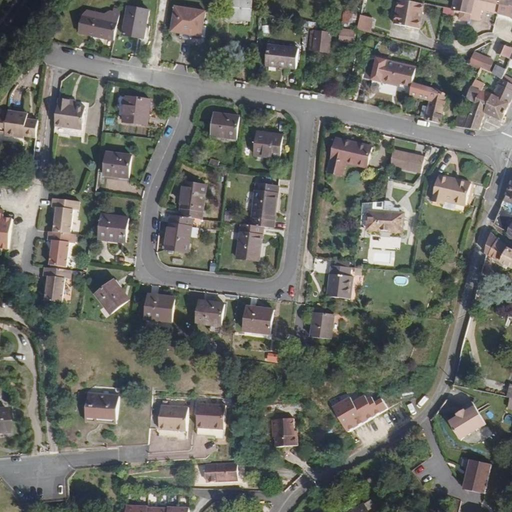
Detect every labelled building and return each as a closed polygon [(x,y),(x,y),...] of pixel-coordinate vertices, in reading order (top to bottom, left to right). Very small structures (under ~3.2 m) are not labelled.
[(226,0),(224,16),(232,17),(232,21),(251,23),(253,0),(226,0)] [(420,30),(424,5),(400,0),(396,25),(420,30)] [(511,0),(455,0),(454,11),(444,9),(443,16),(454,18),(455,11),(472,15),(473,11),(483,13),(485,6),(491,7),(492,2),(501,4),(501,5),(500,9),(499,14),(511,17),(511,0)] [(132,7),(125,36),(145,40),(147,33),(150,34),(153,19),(150,18),(151,11),(132,7)] [(205,37),(209,12),(178,7),(174,32),(205,37)] [(351,9),(345,8),(342,24),(356,27),(359,16),(353,15),(354,12),(350,11),(351,9)] [(103,21),(100,39),(115,42),(119,24),(121,13),(113,11),(112,15),(110,14),(106,17),(105,21),(103,21)] [(481,21),(483,13),(473,11),(472,15),(471,20),(481,21)] [(374,18),(362,15),(359,28),(359,29),(371,33),(374,18)] [(341,29),(339,42),(354,44),(355,31),(341,29)] [(332,32),(311,30),(308,50),(329,53),(332,32)] [(511,47),(501,44),(497,55),(511,60),(509,67),(511,68),(511,47)] [(298,70),(301,50),(270,46),(268,66),(298,70)] [(490,73),(495,61),(483,56),(475,52),(471,64),(482,68),(490,73)] [(413,87),(418,67),(388,61),(383,83),(394,86),(395,83),(403,85),(413,87)] [(488,87),(493,74),(490,73),(482,68),(475,86),(484,90),(479,99),(471,119),(466,129),(478,131),(482,131),(486,115),(504,122),(511,103),(511,79),(505,76),(508,70),(499,67),(495,75),(504,80),(496,94),(495,95),(494,95),(486,91),(485,89),(485,88),(485,87),(486,86),(487,87),(488,87)] [(479,99),(484,90),(475,86),(470,95),(479,99)] [(443,125),(449,99),(433,90),(428,112),(427,121),(443,125)] [(151,125),(152,100),(129,98),(127,123),(151,125)] [(83,132),(86,110),(76,108),(70,108),(71,102),(60,100),(60,101),(55,136),(72,138),(73,131),(83,132)] [(239,136),(242,114),(216,111),(214,133),(239,136)] [(37,140),(39,123),(28,121),(22,120),(23,115),(9,113),(9,116),(0,114),(0,134),(6,135),(6,138),(19,139),(19,134),(27,135),(27,138),(37,140)] [(466,129),(471,119),(461,115),(455,127),(466,129)] [(82,140),(83,132),(73,131),(72,138),(82,140)] [(280,158),(283,135),(259,132),(256,155),(280,158)] [(367,170),(372,149),(336,140),(328,172),(342,176),(345,164),(367,170)] [(419,142),(416,152),(426,155),(428,144),(419,142)] [(427,158),(394,150),(393,165),(392,167),(423,174),(427,158)] [(129,178),(132,155),(107,152),(104,175),(129,178)] [(212,159),(209,166),(218,168),(220,161),(212,159)] [(469,206),(474,185),(440,177),(435,204),(445,206),(446,206),(447,202),(458,204),(469,206)] [(202,219),(206,183),(183,181),(179,216),(192,218),(202,219)] [(275,227),(280,184),(257,182),(253,225),(275,227)] [(511,185),(495,223),(509,233),(509,235),(511,236),(511,185)] [(55,223),(54,236),(48,235),(47,244),(50,245),(53,245),(53,256),(51,256),(50,269),(67,271),(69,247),(74,247),(75,238),(70,237),(72,213),(78,213),(79,204),(52,202),(51,210),(54,210),(57,210),(56,223),(55,223)] [(405,233),(406,214),(402,213),(402,209),(396,209),(396,206),(392,202),(386,202),(371,203),(370,217),(369,231),(405,233)] [(446,206),(445,206),(444,210),(456,212),(458,204),(447,202),(446,206)] [(0,250),(7,252),(12,221),(3,220),(4,216),(0,215),(0,250)] [(127,241),(129,218),(104,215),(101,239),(127,241)] [(188,252),(192,218),(170,215),(166,249),(188,252)] [(261,260),(265,226),(253,225),(241,223),(237,258),(261,260)] [(511,249),(493,233),(487,253),(504,263),(511,267),(511,249)] [(354,300),(357,277),(353,276),(354,267),(351,267),(337,266),(334,265),(331,297),(354,300)] [(62,307),(65,282),(70,283),(71,275),(66,274),(50,272),(44,272),(43,281),(46,281),(49,281),(48,293),(47,293),(46,306),(62,307)] [(128,299),(112,279),(94,293),(110,314),(128,299)] [(174,322),(176,298),(150,295),(147,319),(174,322)] [(223,326),(226,305),(201,302),(198,323),(223,326)] [(273,334),(275,311),(249,307),(247,331),(273,334)] [(336,340),(339,316),(318,313),(315,338),(336,340)] [(283,356),(270,354),(269,362),(282,364),(283,356)] [(118,422),(120,398),(89,396),(87,424),(98,425),(99,420),(118,422)] [(337,406),(350,432),(391,411),(386,400),(379,404),(376,398),(372,401),(369,397),(357,403),(355,397),(337,406)] [(463,440),(488,425),(474,402),(465,408),(466,410),(467,412),(460,416),(452,422),(463,440)] [(199,404),(197,436),(216,437),(216,440),(225,440),(227,406),(199,404)] [(162,406),(160,437),(178,439),(178,441),(187,442),(190,408),(162,406)] [(0,432),(9,432),(7,409),(0,409),(0,432)] [(296,431),(295,418),(274,419),(275,435),(277,435),(278,446),(298,445),(296,431)] [(274,422),(266,423),(267,438),(277,437),(277,435),(275,435),(274,422)] [(488,495),(495,465),(474,460),(471,472),(474,472),(473,479),(470,478),(467,490),(488,495)] [(240,482),(239,463),(208,464),(209,482),(240,482)] [(398,499),(392,490),(377,499),(382,508),(398,499)] [(378,511),(373,501),(354,511),(378,511)]
